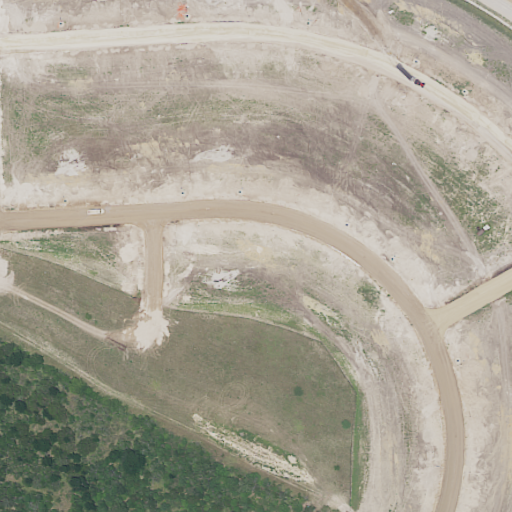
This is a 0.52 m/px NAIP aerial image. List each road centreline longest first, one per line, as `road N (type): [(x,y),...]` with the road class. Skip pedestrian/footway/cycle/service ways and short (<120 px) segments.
road 1 (residential): [(447,511),(454,423),(441,373),(414,309),(349,245),(285,216),(239,208),(0,218)]
road 2 (residential): [(511,153),(431,91),(291,41),(147,35),(0,42)]
road 3 (residential): [(63,511),(150,327),(147,209)]
road 4 (residential): [(276,429),(136,358)]
